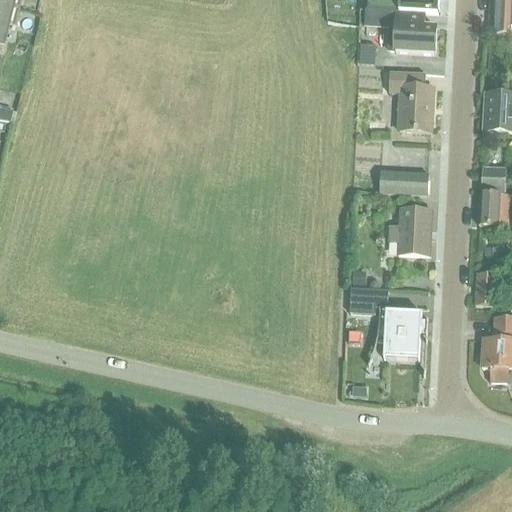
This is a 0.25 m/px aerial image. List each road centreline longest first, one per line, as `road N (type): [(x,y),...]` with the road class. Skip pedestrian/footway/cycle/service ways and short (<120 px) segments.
road 1 (residential): [(446,425),(334,418),(0,342)]
road 2 (residential): [(446,425),(466,0)]
